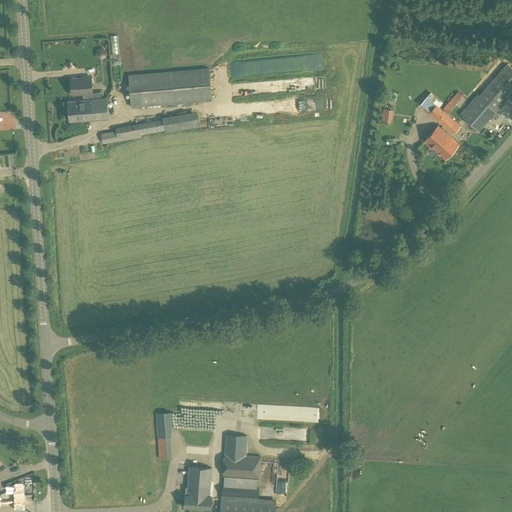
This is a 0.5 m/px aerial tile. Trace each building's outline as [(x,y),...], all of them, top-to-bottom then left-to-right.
[(283,58),(285,69),(288,69),(287,61),(296,60),(296,56),(283,58)] [(478,132),(511,93),(511,69),(506,65),(462,118),(478,132)] [(131,107),(212,100),(209,68),(128,75),(131,107)] [(83,99),(101,98),(101,93),(92,93),(91,78),(70,79),(72,95),(83,94),(83,99)] [(448,113),(463,96),(458,91),(443,108),(448,113)] [(101,98),(83,99),(83,100),(68,102),(69,121),(108,118),(106,98),(101,99),(101,98)] [(460,126),(431,100),(424,108),(418,102),(408,114),(416,121),(420,116),(419,116),(425,109),(453,134),(460,126)] [(391,122),(393,108),(383,107),(382,121),(391,122)] [(201,126),(198,111),(162,117),(162,115),(149,117),(149,121),(115,127),(116,131),(101,134),(102,143),(141,137),(141,134),(164,130),(165,133),(201,126)] [(446,159),(458,145),(451,139),(452,138),(438,125),(424,141),(438,154),(439,153),(446,159)] [(160,458),(171,458),(170,438),(172,430),(170,412),(164,412),(156,414),(160,458)] [(259,479),(261,457),(246,455),(247,436),(225,434),(224,454),(223,477),(259,479)] [(209,496),(211,468),(190,466),(188,487),(186,487),(186,494),(185,494),(184,507),(211,509),(212,496),(209,496)] [(222,484),(221,496),(257,498),(258,487),(222,484)] [(274,511),(275,499),(258,498),(258,502),(221,500),(220,511),(274,511)]
